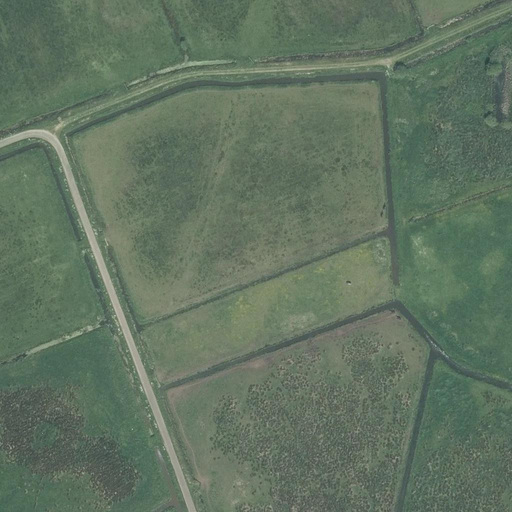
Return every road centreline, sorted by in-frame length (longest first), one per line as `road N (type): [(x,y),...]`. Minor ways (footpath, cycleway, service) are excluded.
road 1 (track): [(50,137),(63,124),(172,80),(391,62),(511,7)]
road 2 (track): [(50,137),(192,511)]
